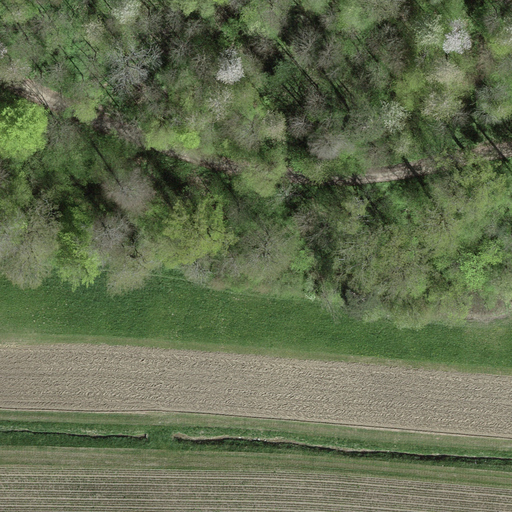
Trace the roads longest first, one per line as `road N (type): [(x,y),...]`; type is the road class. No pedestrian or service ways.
road 1 (track): [(0,70),(73,107),(235,163),(381,170),(511,143)]
road 2 (track): [(511,478),(300,461),(0,456)]
